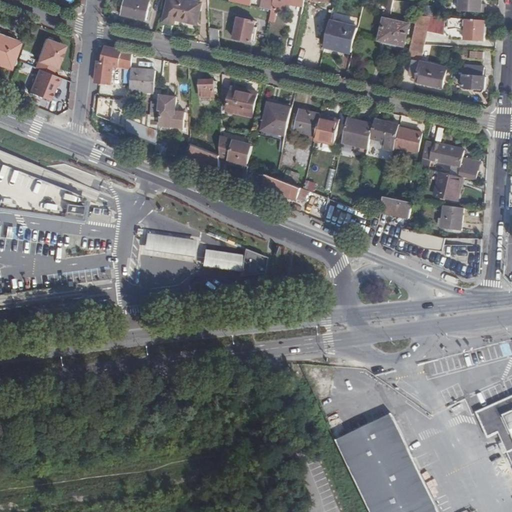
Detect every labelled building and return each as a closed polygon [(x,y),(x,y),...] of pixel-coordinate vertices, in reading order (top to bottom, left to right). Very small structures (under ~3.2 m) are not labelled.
[(124,0),(121,15),(145,20),(148,2),(138,0),(124,0)] [(183,0),(183,1),(176,0),(168,0),(164,23),(173,25),(174,21),(197,26),(201,4),(184,0),(183,0)] [(253,0),(252,6),(272,10),(273,0),(265,0),(265,1),(258,0),(253,0)] [(363,8),(364,0),(356,0),(355,6),(363,8)] [(482,2),(482,0),(460,0),(460,9),(485,10),(486,2),(482,2)] [(432,16),(418,15),(416,24),(430,24),(432,16)] [(238,17),(234,38),(250,42),(256,21),(238,17)] [(484,40),(485,19),(448,17),(448,26),(465,27),(465,39),(484,40)] [(379,40),(404,46),(410,24),(385,18),(379,40)] [(331,21),(325,45),(352,52),(358,28),(331,21)] [(411,43),(425,44),(430,24),(416,24),(411,43)] [(209,28),(211,45),(220,47),(219,30),(209,28)] [(0,64),(10,68),(19,42),(0,35),(0,64)] [(65,44),(46,37),(35,66),(52,73),(55,66),(56,67),(59,59),(62,52),(65,44)] [(411,43),(408,58),(415,59),(411,75),(418,77),(416,83),(442,89),(448,67),(421,61),(425,44),(411,43)] [(131,69),(133,53),(106,47),(103,63),(97,62),(95,82),(111,85),(114,66),(129,69),(131,69)] [(484,68),(465,66),(463,86),(472,87),(475,90),(482,91),(484,88),(485,76),(484,76),(484,68)] [(155,71),(131,69),(130,91),(155,93),(155,71)] [(222,99),(223,82),(214,80),(201,81),(201,97),(215,97),(215,99),(222,99)] [(258,93),(246,90),(245,93),(232,90),(228,111),(252,117),(258,93)] [(177,97),(161,95),(160,102),(158,118),(157,125),(183,128),(185,112),(176,111),(177,97)] [(158,118),(160,102),(152,102),(151,117),(158,118)] [(286,136),(293,108),(269,102),(263,130),(286,136)] [(321,117),(321,114),(300,110),(296,131),(316,136),(321,117)] [(128,119),(136,122),(136,114),(129,113),(128,119)] [(331,119),(321,117),(316,136),(315,140),(335,145),(340,125),(330,123),(331,119)] [(364,122),(348,118),(343,142),(369,148),(371,139),(374,127),(363,125),(364,122)] [(400,128),(401,125),(375,119),(374,125),(374,127),(371,139),(388,142),(386,149),(395,151),(396,147),(400,128)] [(423,133),(400,128),(396,147),(419,152),(423,133)] [(285,141),(286,136),(263,130),(262,136),(285,141)] [(248,164),(252,146),(225,139),(221,139),(220,155),(248,164)] [(218,155),(192,144),(192,158),(219,168),(220,155),(218,155)] [(433,147),(426,145),(421,167),(429,169),(434,147),(433,147)] [(438,162),(461,167),(465,150),(441,145),(438,162)] [(94,210),(99,199),(0,158),(0,310),(80,299),(79,292),(79,287),(0,298),(0,212),(82,224),(85,205),(89,207),(94,210)] [(464,166),(478,169),(480,163),(466,160),(464,166)] [(464,177),(477,180),(480,170),(478,169),(464,166),(464,170),(460,169),(459,176),(464,177)] [(300,174),(287,170),(284,179),(297,183),(300,174)] [(462,188),(464,177),(459,176),(442,172),(440,184),(441,184),(438,196),(456,200),(459,187),(462,188)] [(308,191),(267,175),(262,186),(304,202),(308,191)] [(311,181),(310,191),(319,192),(320,183),(311,181)] [(381,213),(411,218),(414,202),(385,196),(381,213)] [(463,230),(465,207),(445,205),(442,227),(463,230)] [(442,251),(445,238),(408,229),(403,228),(401,238),(427,249),(442,251)] [(143,237),(140,254),(188,263),(192,245),(143,237)] [(243,256),(203,250),(201,267),(240,273),(243,256)] [(265,258),(243,250),(243,256),(240,273),(240,276),(262,273),(265,258)] [(511,397),(477,412),(488,438),(499,434),(511,463),(511,397)] [(435,511),(387,411),(333,439),(365,504),(368,511),(435,511)]
